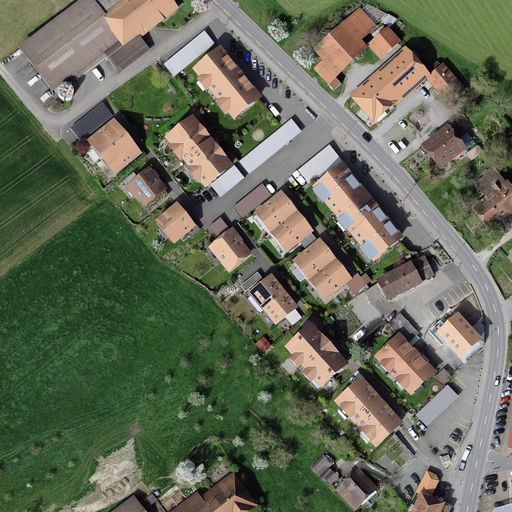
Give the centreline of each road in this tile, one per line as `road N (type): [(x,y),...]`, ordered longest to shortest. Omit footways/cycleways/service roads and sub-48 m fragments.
road 1 (residential): [(469,498),(220,206)]
road 2 (secondary): [(479,460),(500,318),(472,264)]
road 3 (secondary): [(472,264),(337,114)]
road 4 (residential): [(220,206),(204,219),(100,95)]
road 5 (secondary): [(337,114),(226,7)]
road 6 (residential): [(226,7),(100,95)]
road 7 (residential): [(337,114),(220,206)]
road 8 (residential): [(100,95),(47,126),(0,68)]
